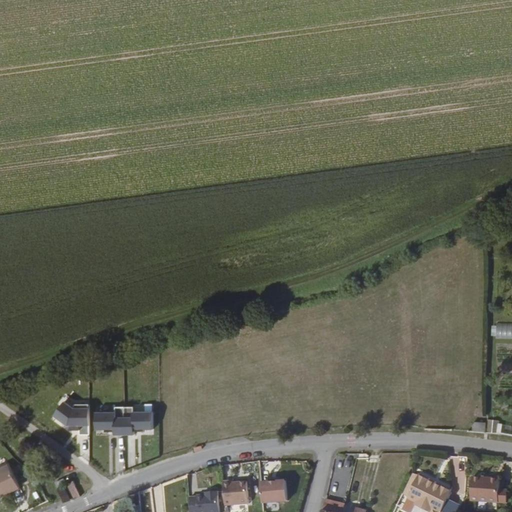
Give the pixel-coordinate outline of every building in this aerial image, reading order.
[(511,324),(494,325),(493,338),(511,338),(511,324)] [(78,434),(88,435),(89,405),(55,404),(55,424),(79,425),(78,434)] [(110,433),(153,433),(153,411),(133,411),(133,407),(111,407),(111,412),(92,412),(92,431),(110,431),(110,433)] [(487,421),(486,433),(508,434),(509,422),(487,421)] [(471,422),(471,432),(485,432),(485,422),(471,422)] [(9,464),(0,468),(0,494),(19,486),(9,464)] [(440,511),(443,507),(449,496),(446,494),(448,489),(440,485),(438,491),(425,484),(427,479),(418,475),(416,481),(415,480),(405,499),(415,504),(429,510),(427,511),(440,511)] [(466,500),(469,501),(479,502),(502,506),(505,494),(495,492),(497,481),(470,477),(466,500)] [(57,487),(60,494),(63,502),(80,495),(73,479),(66,483),(63,484),(57,487)] [(438,491),(440,485),(427,479),(425,484),(438,491)] [(272,483),(263,484),(266,504),(291,500),(288,480),(279,482),(272,483)] [(232,481),(223,481),(226,505),(250,503),(248,481),(233,483),(232,481)] [(197,497),(190,498),(191,511),(220,511),(218,491),(210,492),(210,494),(206,495),(197,496),(197,497)] [(323,511),(340,511),(341,506),(334,504),(335,502),(326,500),(324,508),(323,511)] [(479,502),(469,501),(468,508),(478,510),(479,502)] [(343,511),(345,504),(335,502),(334,504),(341,506),(340,511),(343,511)]
